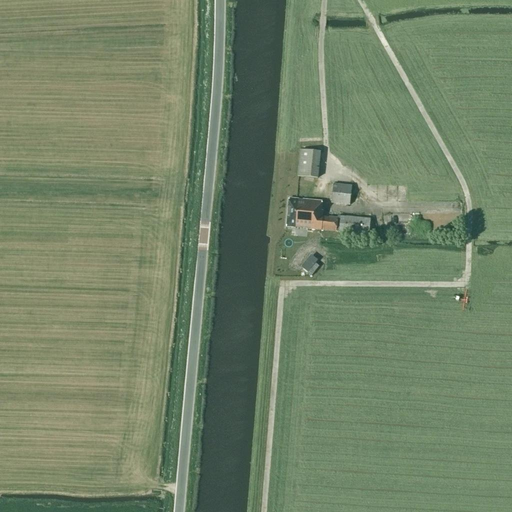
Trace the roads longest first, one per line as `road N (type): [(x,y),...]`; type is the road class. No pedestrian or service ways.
road 1 (track): [(357,0),(459,174),(468,202),(465,284),(282,283),(263,511)]
road 2 (unclassified): [(179,511),(211,190),(220,0)]
